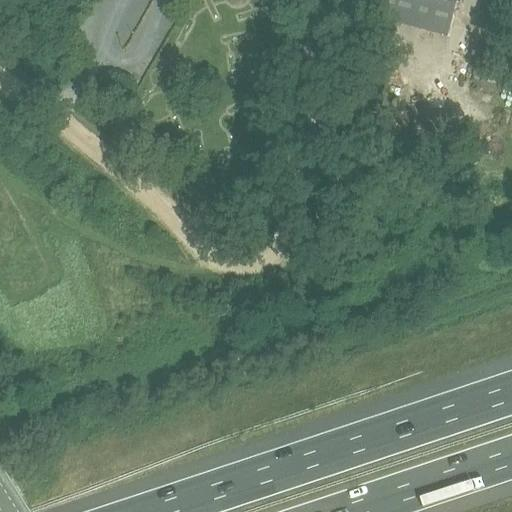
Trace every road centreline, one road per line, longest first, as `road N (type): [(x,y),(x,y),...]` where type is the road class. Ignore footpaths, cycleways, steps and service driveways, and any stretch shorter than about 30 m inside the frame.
road 1 (track): [(47,115),(221,256),(265,268),(286,249),(312,0)]
road 2 (motorway): [(511,394),(157,511)]
road 3 (motorway): [(353,511),(511,459)]
road 4 (track): [(135,0),(113,42),(47,115)]
